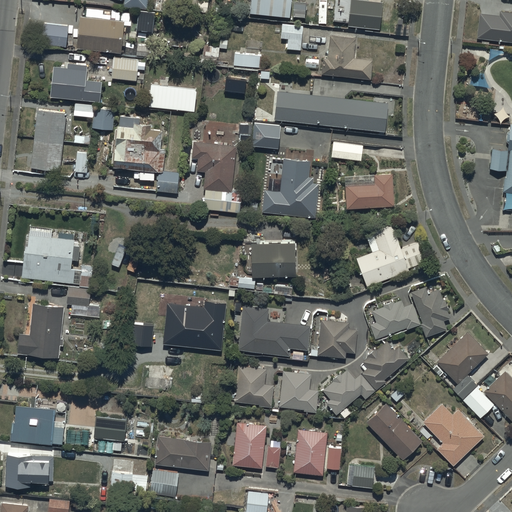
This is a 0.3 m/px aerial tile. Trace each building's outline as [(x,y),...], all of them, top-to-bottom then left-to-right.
[(208,0),(197,0),(197,9),(208,9),(208,0)] [(291,0),(251,0),(250,14),(289,18),(291,0)] [(384,4),(352,0),(349,26),(381,30),(384,4)] [(306,3),(294,2),(293,17),(305,18),(306,3)] [(500,13),(479,11),(476,35),(511,39),(511,10),(501,10),(500,13)] [(137,32),(153,33),(155,13),(139,11),(137,32)] [(126,22),(82,17),(78,49),(122,54),(126,22)] [(69,23),(45,21),(42,41),(67,44),(69,23)] [(303,24),(283,22),(282,36),(288,36),(287,48),(301,49),(303,24)] [(329,56),(323,56),(321,72),(371,76),(373,57),(354,55),(356,35),(331,33),(329,56)] [(262,53),(235,51),(234,64),(260,67),(262,53)] [(84,74),(85,59),(66,57),(66,62),(53,61),(49,91),(97,97),(100,76),(84,74)] [(140,60),(115,57),(113,79),(137,81),(140,60)] [(246,80),(226,78),(224,91),(245,93),(246,80)] [(196,89),(151,84),(148,107),(194,112),(196,89)] [(388,100),(278,88),(275,117),(385,129),(388,100)] [(94,105),(94,104),(76,101),(74,114),(93,116),(94,105)] [(94,105),(93,116),(92,125),(113,128),(115,107),(94,105)] [(66,109),(38,106),(33,164),(61,167),(66,109)] [(114,164),(158,168),(157,189),(177,190),(179,151),(165,149),(165,146),(160,145),(162,126),(151,125),(151,120),(140,118),(140,115),(120,113),(114,164)] [(278,145),(281,122),(254,120),(251,142),(278,145)] [(508,148),(492,146),(490,166),(507,167),(506,176),(505,176),(503,189),(511,190),(511,121),(511,122),(510,130),(507,130),(506,141),(509,141),(508,148)] [(251,123),(239,123),(238,140),(250,140),(251,123)] [(232,187),(236,142),(216,140),(216,135),(203,134),(203,139),(194,139),(193,156),(194,156),(193,162),(198,163),(198,168),(206,169),(204,187),(206,187),(204,208),(240,211),(242,188),(232,187)] [(363,142),(334,139),(331,154),(361,159),(363,142)] [(90,151),(77,149),(75,169),(87,170),(90,151)] [(280,188),(265,187),(263,210),(316,215),(319,181),(314,181),(314,175),(309,175),(310,158),(283,156),(280,188)] [(376,181),(346,183),(347,206),(394,203),(393,171),(376,172),(376,181)] [(392,221),(372,228),(373,231),(367,234),(373,250),(357,255),(367,283),(409,268),(408,265),(425,260),(418,240),(400,246),(392,221)] [(52,235),(53,228),(29,226),(22,275),(75,281),(76,266),(73,266),(74,257),(80,258),(81,243),(75,243),(75,237),(74,237),(75,230),(59,229),(59,235),(52,235)] [(296,238),(252,238),(252,273),(296,272),(296,238)] [(93,265),(83,264),(80,283),(91,284),(93,265)] [(239,275),(238,285),(255,287),(256,277),(239,275)] [(68,285),(67,301),(73,302),(71,313),(100,315),(101,304),(90,303),(91,287),(68,285)] [(426,285),(411,289),(422,320),(421,321),(426,334),(447,326),(444,318),(450,316),(447,308),(449,308),(445,297),(444,297),(440,287),(429,291),(426,285)] [(203,304),(168,300),(164,341),(222,346),(227,299),(204,297),(203,304)] [(384,304),(372,308),(376,319),(370,321),(375,337),(406,325),(406,326),(420,321),(413,301),(405,304),(402,297),(394,300),(393,298),(384,302),(384,304)] [(65,304),(35,301),(32,332),(20,331),(17,351),(60,356),(65,304)] [(269,306),(242,303),(239,347),(289,351),(290,346),(309,347),(311,323),(268,318),(269,306)] [(349,319),(321,317),(318,352),(346,355),(346,350),(354,351),(356,327),(349,326),(349,319)] [(152,323),(132,322),(131,341),(151,343),(152,323)] [(469,330),(437,360),(457,381),(489,351),(469,330)] [(361,371),(377,388),(388,380),(385,377),(410,357),(400,343),(395,347),(388,339),(377,347),(376,345),(368,352),(369,354),(363,359),(368,365),(361,371)] [(267,367),(238,363),(235,399),(259,401),(259,404),(271,405),(273,383),(265,382),(267,367)] [(479,363),(472,370),(480,379),(487,372),(479,363)] [(377,388),(361,371),(355,375),(348,366),(342,370),(333,377),(334,378),(324,386),(331,395),(326,399),(336,412),(361,392),(366,397),(377,388)] [(311,372),(283,368),(280,403),(303,406),(303,408),(316,410),(319,388),(310,387),(311,372)] [(511,374),(505,368),(484,389),(511,418),(511,374)] [(467,372),(452,387),(462,397),(477,382),(467,372)] [(478,384),(464,398),(480,415),(494,402),(478,384)] [(443,400),(423,419),(443,439),(437,444),(454,461),(483,432),(458,407),(454,411),(443,400)] [(386,401),(367,418),(403,455),(422,438),(386,401)] [(13,420),(11,437),(53,441),(53,440),(63,441),(65,425),(54,424),(56,407),(18,402),(16,420),(13,420)] [(125,416),(96,413),(94,435),(123,438),(125,416)] [(267,423),(238,420),(233,463),(262,466),(267,423)] [(324,473),(328,430),(297,426),(293,470),(324,473)] [(212,439),(157,434),(155,463),(209,468),(212,439)] [(280,444),(267,443),(265,464),(279,465),(280,444)] [(342,445),(329,444),(327,466),(340,467),(342,445)] [(5,483),(30,484),(30,479),(49,479),(50,462),(54,462),(55,454),(6,452),(5,483)] [(374,466),(349,462),(348,482),(372,485),(374,466)] [(178,471),(152,468),(150,492),(176,494),(178,471)] [(145,472),(132,471),(113,469),(110,488),(145,493),(148,473),(145,472)] [(266,511),(269,492),(248,489),(246,511),(255,511),(266,511)] [(70,498),(49,496),(48,510),(64,511),(68,511),(69,511),(73,511),(74,503),(70,503),(70,498)] [(28,511),(30,503),(1,500),(0,509),(0,511),(28,511)] [(366,511),(368,504),(348,501),(346,511),(366,511)]
